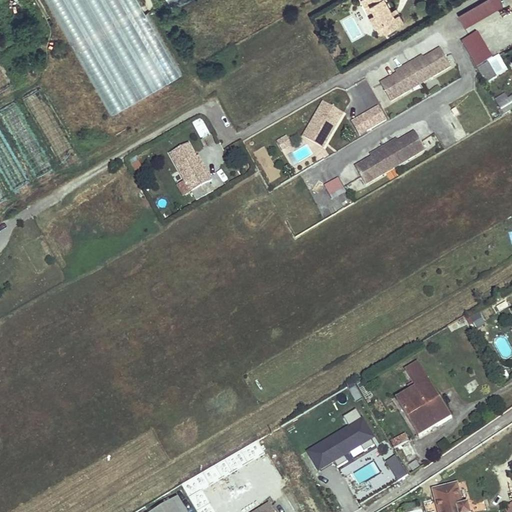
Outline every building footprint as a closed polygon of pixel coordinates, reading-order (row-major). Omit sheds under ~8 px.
[(143,5),(140,0),(44,0),(110,115),(183,74),(148,13),(146,14),(141,6),(143,5)] [(192,0),(167,0),(173,11),(192,0)] [(369,6),(365,0),(361,0),(370,15),(375,13),(371,5),(369,6)] [(365,0),(369,6),(371,5),(375,13),(370,15),(377,27),(381,24),(386,32),(403,22),(399,14),(394,17),(391,12),(384,0),(365,0)] [(465,27),(496,8),(491,0),(485,0),(458,16),(465,27)] [(503,5),(499,0),(491,0),(496,8),(503,5)] [(381,24),(377,27),(381,35),(386,32),(381,24)] [(493,59),(478,33),(462,42),(477,68),(493,59)] [(335,42),(327,47),(333,57),(341,53),(335,42)] [(410,64),(417,78),(426,73),(430,79),(451,67),(441,49),(424,59),(425,61),(421,63),(419,59),(410,64)] [(0,91),(15,83),(0,57),(0,91)] [(489,65),(496,76),(503,71),(497,60),(489,65)] [(488,63),(477,69),(486,84),(497,77),(496,76),(489,65),(488,63)] [(408,83),(417,78),(410,64),(400,70),(403,74),(399,76),(398,75),(381,84),(391,102),(412,89),(408,83)] [(426,73),(417,78),(421,84),(430,79),(426,73)] [(417,78),(408,83),(412,89),(421,84),(417,78)] [(59,164),(78,153),(40,89),(22,99),(59,164)] [(509,99),(505,94),(495,100),(498,105),(509,99)] [(511,109),(511,96),(509,99),(498,105),(504,114),(511,109)] [(0,116),(35,178),(54,167),(17,103),(0,111),(0,116)] [(334,129),(343,114),(324,103),(308,131),(327,142),(333,132),(331,131),(332,128),(334,129)] [(379,107),(359,118),(367,132),(387,120),(379,107)] [(367,132),(359,118),(352,123),(360,136),(367,132)] [(206,120),(195,123),(199,137),(210,134),(206,120)] [(0,171),(12,192),(30,181),(0,129),(0,171)] [(323,148),(327,142),(308,131),(304,137),(323,148)] [(384,148),(392,161),(401,156),(405,162),(426,150),(416,133),(399,143),(400,145),(396,147),(394,142),(384,148)] [(283,140),(288,148),(292,145),(287,137),(283,140)] [(283,140),(278,143),(282,151),(288,148),(283,140)] [(189,144),(171,154),(185,181),(192,192),(196,201),(213,192),(209,183),(212,181),(209,175),(206,176),(196,158),(189,144)] [(383,166),(392,161),(384,148),(375,153),(377,157),(374,160),(373,158),(356,168),(366,185),(387,173),(383,166)] [(136,156),(130,160),(137,173),(144,169),(136,156)] [(401,156),(392,161),(396,168),(405,162),(401,156)] [(196,158),(206,176),(209,175),(199,157),(196,158)] [(392,161),(383,166),(387,173),(396,168),(392,161)] [(332,200),(346,192),(338,177),(324,185),(332,200)] [(192,192),(185,181),(178,185),(184,196),(192,192)] [(485,325),(479,314),(471,318),(477,329),(485,325)] [(411,391),(396,400),(420,438),(452,418),(418,363),(405,371),(413,383),(408,386),(411,391)] [(356,387),(350,390),(355,401),(361,398),(356,387)] [(327,442),(309,453),(320,471),(334,462),(338,468),(348,462),(344,456),(360,446),(364,452),(375,446),(367,433),(370,431),(357,410),(344,418),(350,428),(331,439),(333,442),(329,444),(327,442)] [(394,447),(409,440),(405,433),(390,440),(394,447)] [(254,455),(259,464),(268,459),(263,450),(254,455)] [(241,474),(259,464),(254,455),(236,465),(241,474)] [(406,470),(397,456),(387,462),(395,476),(406,470)] [(399,482),(409,475),(406,470),(395,476),(399,482)] [(458,483),(432,489),(438,511),(466,511),(465,505),(464,505),(458,483)] [(186,511),(178,499),(155,511),(186,511)]
